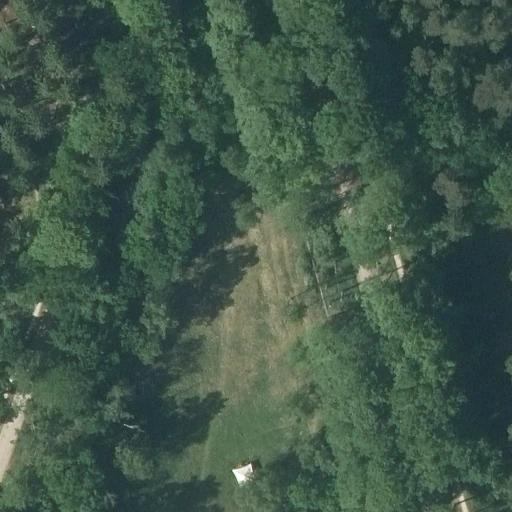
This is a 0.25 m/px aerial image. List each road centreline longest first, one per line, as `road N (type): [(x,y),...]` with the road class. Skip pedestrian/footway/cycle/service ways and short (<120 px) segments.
road 1 (track): [(432,511),(294,0)]
road 2 (track): [(0,475),(171,0)]
road 3 (track): [(511,176),(355,226)]
